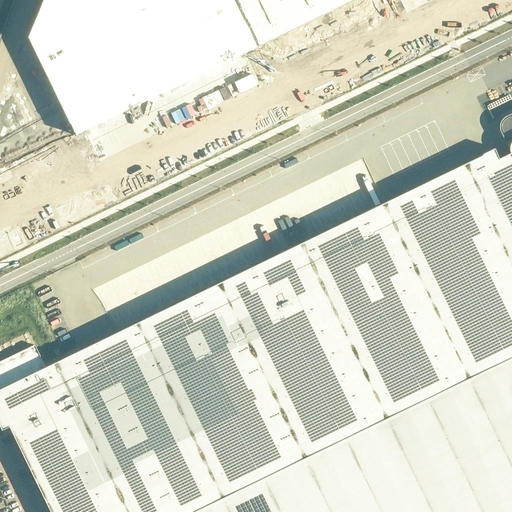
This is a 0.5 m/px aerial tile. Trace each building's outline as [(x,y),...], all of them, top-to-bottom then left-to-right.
[(43,0),(29,37),(76,135),(248,52),(250,52),(253,51),(256,51),(258,52),(261,52),(274,57),(277,58),(279,58),(282,58),(285,58),(287,57),(365,20),(367,18),(370,16),(372,14),(374,11),(375,8),(377,0),(43,0)] [(0,107),(0,172),(76,135),(29,37),(0,107)] [(501,127),(501,128),(501,129),(501,130),(501,131),(501,132),(502,132),(511,153),(511,114),(507,117),(506,117),(506,118),(505,118),(504,119),(503,120),(503,121),(502,121),(502,122),(501,123),(501,124),(501,125),(501,126),(501,127)] [(35,345),(0,361),(0,427),(2,431),(9,427),(13,437),(50,511),(194,511),(335,444),(511,358),(511,153),(501,159),(496,149),(404,194),(137,323),(45,368),(35,345)] [(511,511),(511,358),(335,444),(194,511),(511,511)]
